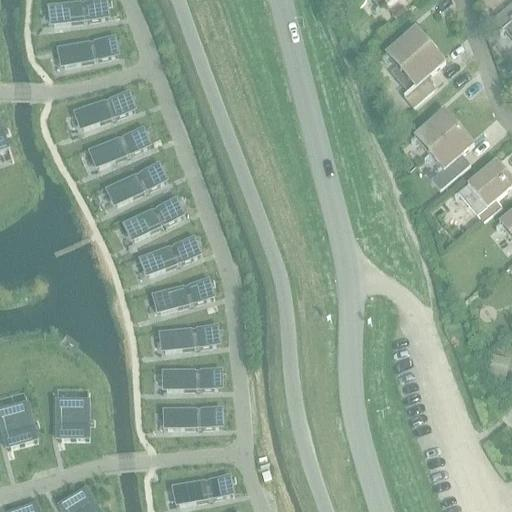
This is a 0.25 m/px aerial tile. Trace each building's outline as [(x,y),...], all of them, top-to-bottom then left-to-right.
[(378,0),(387,10),(398,0),(378,0)] [(105,3),(51,10),(53,29),(108,22),(105,3)] [(511,6),(494,22),(503,33),(511,25),(511,26),(511,6)] [(397,23),(407,14),(401,7),(391,16),(397,23)] [(400,75),(431,49),(416,32),(386,58),(400,75)] [(32,49),(47,64),(61,50),(46,35),(32,49)] [(114,41),(60,52),(64,71),(118,60),(114,41)] [(431,49),(400,75),(414,92),(404,101),(413,111),(435,93),(426,83),(446,66),(431,49)] [(511,67),(501,69),(504,82),(511,80),(511,67)] [(128,97),(76,116),(83,133),(135,114),(128,97)] [(429,157),(459,131),(444,114),(414,140),(429,157)] [(0,126),(0,155),(8,153),(0,126)] [(459,131),(429,157),(443,174),(431,184),(440,195),(470,169),(462,159),(474,148),(459,131)] [(142,133),(91,154),(99,172),(149,150),(142,133)] [(149,142),(158,165),(178,157),(169,134),(149,142)] [(458,197),(482,226),(502,210),(496,204),(511,190),(511,182),(497,165),(458,197)] [(158,168),(108,192),(117,209),(166,185),(158,168)] [(182,199),(192,195),(184,172),(174,176),(182,199)] [(175,203),(125,227),(134,244),(183,220),(175,203)] [(511,242),(511,216),(499,227),(511,242)] [(193,242),(142,262),(149,280),(200,259),(193,242)] [(208,284),(155,299),(160,317),(213,302),(208,284)] [(217,330),(162,337),(164,356),(219,349),(217,330)] [(492,358),(487,379),(500,382),(500,379),(505,380),(509,362),(492,358)] [(220,374),(165,375),(166,394),(221,393),(220,374)] [(57,443),(88,443),(88,406),(57,406),(57,443)] [(511,425),(511,424),(511,407),(502,415),(511,425)] [(37,444),(27,408),(0,415),(0,427),(7,452),(37,444)] [(221,412),(166,414),(167,433),(222,431),(221,412)] [(93,479),(93,503),(109,503),(109,479),(93,479)] [(229,480),(175,491),(178,509),(233,499),(229,480)] [(59,509),(60,511),(97,511),(86,493),(59,509)]
